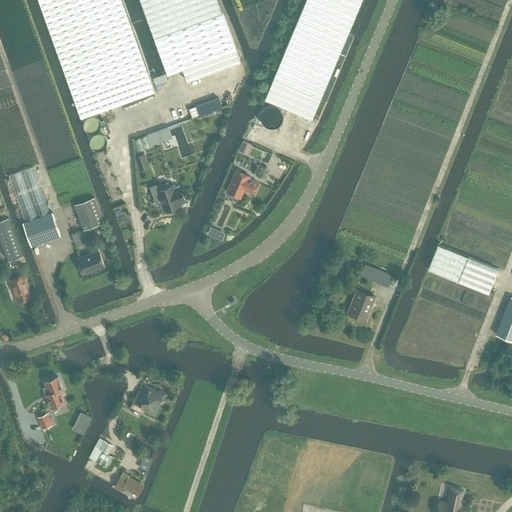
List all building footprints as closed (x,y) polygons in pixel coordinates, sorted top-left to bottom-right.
[(121,0),(38,0),(42,13),(80,117),(118,104),(154,91),(121,0)] [(217,0),(140,0),(167,74),(182,68),(236,49),(217,0)] [(305,0),(264,99),(270,102),(311,119),(360,0),(305,0)] [(236,49),(182,68),(187,80),(240,61),(236,49)] [(165,73),(153,78),(155,84),(167,80),(165,73)] [(200,114),(222,106),(219,97),(197,105),(200,114)] [(107,123),(107,120),(107,117),(105,114),(103,113),(100,112),(97,112),(94,113),(92,115),(91,118),(90,121),(91,124),(93,126),(95,128),(98,129),(101,129),(104,127),(106,125),(107,123)] [(168,127),(134,139),(138,151),(150,146),(150,145),(172,137),(168,127)] [(114,145),(115,142),(115,138),(113,135),(111,133),(108,132),(105,132),(101,134),(99,136),(98,139),(98,143),(100,146),(102,148),(105,149),(109,149),(112,147),(114,145)] [(243,140),(239,150),(248,154),(252,144),(243,140)] [(140,168),(148,165),(144,153),(135,156),(140,168)] [(32,166),(9,174),(20,206),(25,219),(49,211),(40,187),(32,166)] [(235,170),(226,191),(240,197),(243,189),(252,192),(257,182),(248,178),(249,176),(235,170)] [(157,190),(152,192),(156,204),(162,202),(165,210),(179,204),(178,202),(184,200),(179,187),(178,185),(173,187),(172,185),(170,186),(168,181),(159,184),(158,183),(155,184),(157,190)] [(84,229),(103,222),(94,197),(75,203),(84,229)] [(22,222),(30,245),(60,235),(52,211),(22,222)] [(0,218),(0,237),(8,260),(21,255),(7,216),(0,218)] [(83,230),(72,234),(75,244),(87,239),(83,230)] [(97,242),(100,251),(110,247),(107,239),(97,242)] [(438,245),(428,268),(488,292),(498,268),(443,247),(438,245)] [(77,258),(82,273),(104,266),(98,250),(77,258)] [(365,264),(360,275),(364,276),(388,286),(392,275),(365,264)] [(9,279),(17,301),(31,296),(23,274),(9,279)] [(357,289),(349,308),(348,312),(365,319),(374,296),(357,289)] [(511,298),(510,297),(495,333),(511,340),(511,298)] [(63,402),(65,401),(60,390),(62,389),(57,376),(44,382),(46,387),(44,387),(47,394),(45,395),(50,407),(57,404),(57,405),(59,406),(63,404),(63,403),(63,402)] [(160,399),(162,400),(166,394),(159,390),(158,392),(145,385),(135,403),(146,409),(146,410),(153,414),(158,406),(157,405),(160,399)] [(45,414),(38,417),(43,428),(50,425),(45,414)] [(82,415),(79,420),(86,423),(89,418),(82,415)] [(104,441),(100,449),(103,450),(108,453),(112,445),(104,441)] [(122,472),(114,486),(132,497),(140,483),(122,472)] [(436,511),(468,511),(469,507),(459,505),(463,491),(450,488),(447,502),(439,501),(436,511)]
